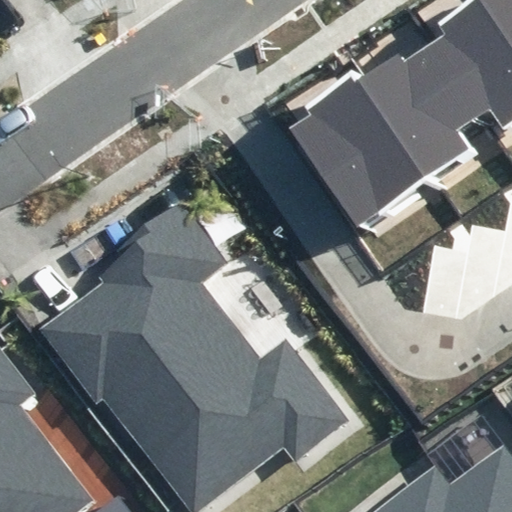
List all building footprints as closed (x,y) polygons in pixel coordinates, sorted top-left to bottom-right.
[(511,120),(511,37),(484,0),(483,0),(429,39),(482,113),(491,107),(505,126),(511,120)] [(511,0),(484,0),(511,37),(511,0)] [(363,74),(440,180),(477,154),(466,140),(489,123),(482,113),(429,39),(405,57),(399,49),(363,74)] [(440,180),(363,74),(288,126),(363,234),(440,180)] [(103,283),(42,329),(97,402),(104,397),(192,511),(196,511),(284,446),(295,460),(347,421),(286,340),(262,358),(204,282),(229,263),(183,203),(142,226),(95,270),(103,283)] [(0,511),(78,511),(92,502),(21,408),(36,397),(0,348),(0,511)] [(511,511),(511,452),(504,443),(449,485),(435,468),(378,511),(511,511)]
